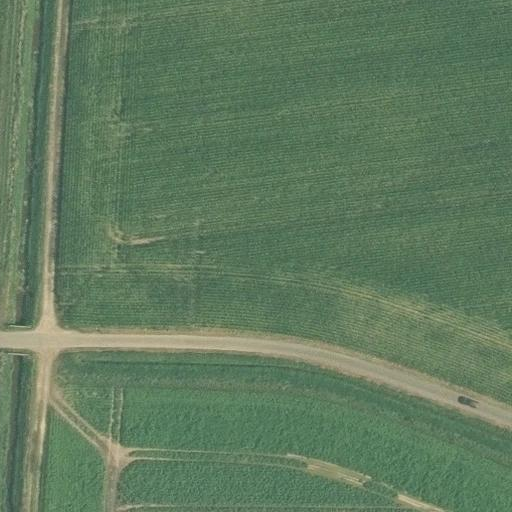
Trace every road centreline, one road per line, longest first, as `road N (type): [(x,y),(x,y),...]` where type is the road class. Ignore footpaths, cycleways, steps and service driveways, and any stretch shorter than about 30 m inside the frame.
road 1 (track): [(0,339),(282,347),(365,367),(511,421)]
road 2 (track): [(38,340),(63,0)]
